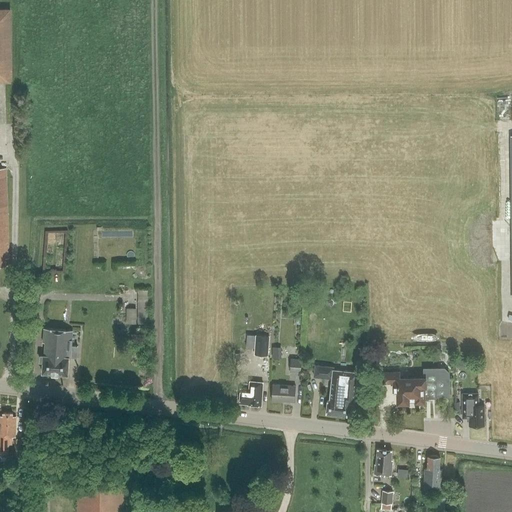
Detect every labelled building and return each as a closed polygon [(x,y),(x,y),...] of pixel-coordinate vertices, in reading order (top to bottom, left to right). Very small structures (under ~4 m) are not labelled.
[(0,8),(0,82),(11,83),(11,9),(0,8)] [(6,256),(10,256),(7,169),(0,169),(0,286),(0,279),(0,268),(6,268),(6,256)] [(139,289),(139,316),(147,316),(148,289),(139,289)] [(126,308),(126,324),(136,324),(136,308),(126,308)] [(41,357),(41,363),(44,363),(43,375),(68,377),(70,360),(71,359),(71,356),(79,357),(80,345),(72,345),(73,331),(45,329),(44,343),(46,343),(45,357),(41,357)] [(256,336),(255,356),(269,357),(270,337),(256,336)] [(281,358),(281,348),(272,347),(272,358),(281,358)] [(300,373),(301,361),(292,361),(291,372),(300,373)] [(354,405),(357,374),(333,372),(333,369),(315,368),(314,379),(332,381),(330,402),(328,402),(327,415),(348,417),(349,404),(354,405)] [(450,396),(449,373),(445,368),(423,369),(424,379),(400,380),(400,373),(384,374),(384,384),(395,384),(395,389),(399,389),(399,405),(401,405),(401,407),(408,406),(408,405),(409,405),(409,403),(425,402),(425,400),(438,399),(438,396),(450,396)] [(261,407),(263,383),(250,382),(250,391),(241,390),(240,405),(261,407)] [(296,403),(297,388),(274,386),(273,401),(296,403)] [(485,426),(485,406),(478,406),(478,394),(464,393),(463,419),(469,419),(469,425),(485,426)] [(0,419),(0,424),(0,457),(10,457),(10,438),(17,439),(17,419),(14,419),(14,415),(4,414),(4,419),(0,419)] [(15,471),(25,471),(25,444),(15,444),(15,471)] [(392,477),(393,464),(392,462),(393,453),(378,452),(377,467),(375,467),(375,476),(392,477)] [(442,492),(444,474),(442,472),(443,461),(440,461),(438,459),(432,459),(429,461),(428,471),(426,471),(425,491),(442,492)] [(400,468),(399,475),(408,476),(409,469),(400,468)] [(78,511),(124,511),(125,490),(122,490),(122,486),(80,486),(80,496),(78,496),(78,511)] [(392,504),(393,491),(382,490),(381,503),(382,503),(381,508),(391,509),(391,504),(392,504)] [(447,498),(435,497),(435,510),(446,511),(447,498)]
